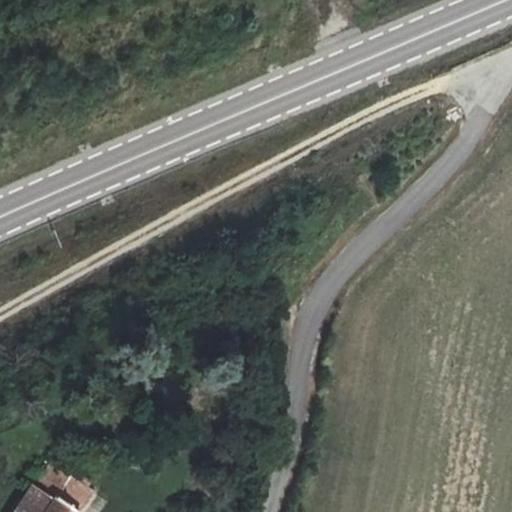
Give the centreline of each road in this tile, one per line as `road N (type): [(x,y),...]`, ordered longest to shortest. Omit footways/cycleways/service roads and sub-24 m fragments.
road 1 (track): [(496,67),(436,85),(0,317)]
road 2 (tertiary): [(0,219),(506,0)]
road 3 (track): [(266,511),(282,470),(311,308),(470,146),(496,67)]
